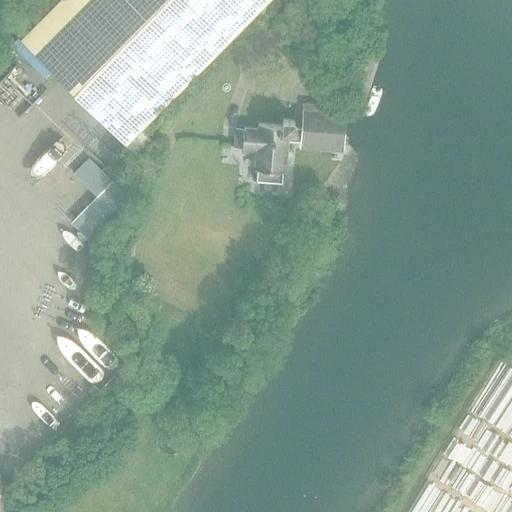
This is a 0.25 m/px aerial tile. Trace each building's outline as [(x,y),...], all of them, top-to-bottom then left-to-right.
[(56,0),(19,38),(126,142),(266,0),(56,0)] [(244,127),(235,127),(234,147),(256,149),(255,168),(257,168),(256,180),(282,182),(283,170),(285,170),(287,141),(300,142),(344,145),(346,116),(325,114),(326,104),(303,102),(301,127),(293,127),(294,120),(282,119),(282,125),(258,123),(258,128),(244,127)] [(122,149),(133,162),(153,142),(141,130),(122,149)] [(79,161),(101,183),(75,210),(90,225),(105,209),(94,199),(121,171),(94,145),(79,161)] [(66,251),(78,241),(68,229),(56,239),(66,251)]
